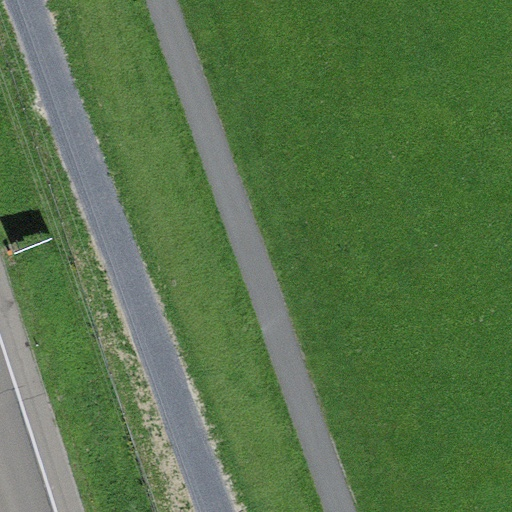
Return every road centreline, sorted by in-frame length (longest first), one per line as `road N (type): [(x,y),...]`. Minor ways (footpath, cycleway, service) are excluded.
road 1 (track): [(27,0),(212,511)]
road 2 (track): [(174,0),(353,511)]
